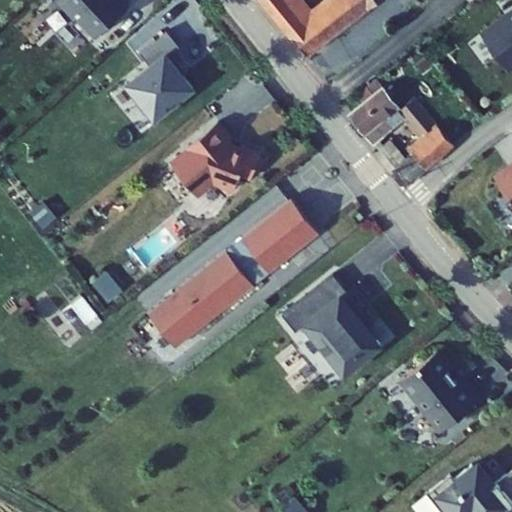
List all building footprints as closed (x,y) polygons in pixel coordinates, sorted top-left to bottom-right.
[(180,5),(175,0),(145,0),(133,12),(144,24),(122,45),(153,79),(189,45),(165,19),(180,5)] [(270,0),(307,45),(368,0),(270,0)] [(511,43),(511,0),(493,0),(471,17),(498,54),(511,43)] [(358,110),(416,184),(461,146),(421,94),(405,106),(430,140),(419,149),(421,153),(412,159),(390,130),(396,126),(387,115),(404,102),(384,72),(382,73),(379,70),(364,82),(374,95),(358,110)] [(238,122),(225,105),(194,130),(195,132),(178,146),(204,178),(220,166),(240,174),(247,158),(258,162),(259,157),(266,141),(268,137),(247,129),(246,134),(242,132),(235,124),(238,122)] [(266,141),(259,157),(264,159),(271,143),(266,141)] [(511,142),(486,163),(511,196),(511,142)] [(326,218),(298,182),(249,221),(277,257),(326,218)] [(261,269),(277,257),(249,221),(233,234),(261,269)] [(261,269),(233,234),(182,274),(181,278),(175,283),(171,283),(154,295),(182,331),(261,269)] [(370,290),(323,237),(273,281),(288,297),(296,289),(338,337),(371,308),(362,297),(370,290)] [(457,355),(444,337),(406,366),(447,418),(486,386),(468,363),(463,367),(455,356),(457,355)] [(501,471),(485,451),(480,454),(478,452),(461,466),(457,461),(434,479),(449,500),(455,495),(465,509),(471,505),(476,511),(494,511),(511,498),(511,476),(505,468),(501,471)]
